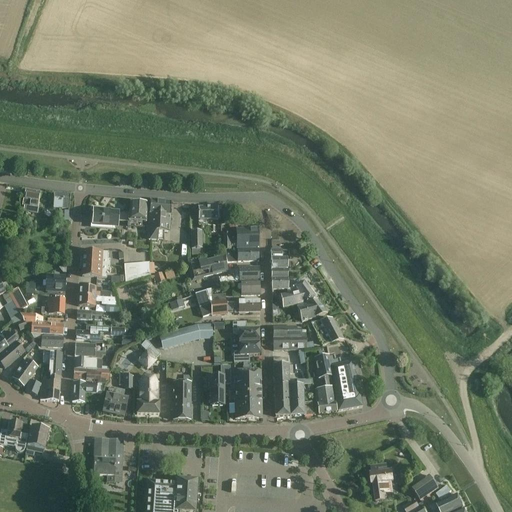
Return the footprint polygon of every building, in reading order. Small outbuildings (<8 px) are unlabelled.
[(23,211),(28,212),(29,207),(38,209),(41,194),(26,190),(22,206),(24,207),(23,211)] [(59,210),(58,224),(68,224),(68,209),(69,209),(70,195),(53,194),(52,209),(59,210)] [(170,202),(149,201),(148,232),(158,232),(169,233),(170,202)] [(123,213),(122,223),(146,225),(146,223),(147,204),(130,203),(130,212),(129,212),(129,214),(123,213)] [(198,221),(218,221),(218,209),(198,209),(198,221)] [(94,210),(93,225),(101,226),(101,227),(118,228),(118,223),(122,223),(123,213),(118,213),(105,212),(105,210),(94,210)] [(223,235),(223,250),(230,250),(230,247),(236,247),(236,249),(258,249),(258,229),(236,230),(236,238),(230,238),(230,234),(223,235)] [(190,232),(192,257),(202,256),(202,250),(203,250),(202,231),(190,232)] [(158,232),(148,232),(148,241),(157,241),(158,232)] [(225,253),(227,263),(258,262),(258,250),(237,250),(237,252),(225,253)] [(82,264),(110,265),(110,260),(107,260),(107,252),(82,251),(82,264)] [(270,251),(271,270),(287,269),(287,259),(283,259),(282,251),(270,251)] [(122,262),(122,252),(114,253),(114,262),(122,262)] [(190,265),(193,280),(227,272),(223,258),(206,262),(206,261),(190,265)] [(110,271),(110,265),(82,264),(81,277),(101,278),(106,278),(106,271),(110,271)] [(218,280),(220,287),(238,283),(238,282),(259,282),(259,269),(234,269),(235,277),(218,280)] [(271,271),(271,279),(287,279),(287,271),(271,271)] [(65,293),(65,277),(46,276),(45,292),(65,293)] [(287,290),(287,279),(271,279),(271,290),(287,290)] [(25,282),(25,294),(35,293),(34,281),(25,282)] [(0,296),(10,291),(6,283),(1,285),(0,282),(0,296)] [(241,297),(259,297),(258,282),(240,283),(241,297)] [(280,297),(283,309),(305,303),(306,304),(314,298),(303,283),(296,288),(294,286),(287,291),(287,295),(280,297)] [(101,289),(96,289),(79,287),(79,298),(110,299),(110,293),(101,293),(101,289)] [(12,302),(18,312),(27,307),(18,289),(8,294),(12,302)] [(195,296),(199,308),(209,305),(209,303),(225,302),(225,295),(211,297),(211,291),(206,292),(207,292),(195,296)] [(2,297),(7,305),(12,302),(8,294),(7,294),(2,297)] [(102,306),(105,306),(105,313),(119,314),(115,299),(110,299),(79,298),(78,307),(94,308),(95,303),(102,303),(102,306)] [(41,315),(63,316),(64,301),(47,300),(46,309),(41,309),(41,315)] [(301,323),(327,315),(317,301),(296,308),(301,323)] [(260,313),(259,302),(238,303),(238,311),(234,311),(233,303),(226,304),(225,302),(209,303),(209,305),(199,308),(202,318),(211,315),(212,317),(215,316),(215,315),(227,314),(234,314),(238,313),(238,314),(260,313)] [(77,320),(91,321),(91,320),(101,321),(102,314),(77,313),(77,320)] [(32,315),(20,314),(28,333),(31,333),(31,334),(31,335),(41,335),(44,336),(59,337),(59,336),(62,336),(63,326),(35,324),(35,316),(32,315)] [(322,346),(343,342),(331,319),(311,324),(322,346)] [(16,324),(19,332),(26,329),(23,321),(16,324)] [(209,323),(157,337),(160,351),(212,337),(209,323)] [(238,335),(239,343),(259,343),(258,330),(246,330),(246,323),(232,324),(232,335),(238,335)] [(272,329),(273,339),(301,338),(301,334),(301,331),(296,331),(296,328),(272,329)] [(0,355),(16,342),(18,340),(13,333),(4,341),(0,336),(0,355)] [(99,342),(103,342),(103,334),(76,333),(75,341),(89,342),(89,341),(99,341),(99,342)] [(273,339),(273,351),(307,351),(306,334),(301,334),(301,338),(273,339)] [(59,337),(44,336),(44,338),(42,338),(42,347),(48,347),(48,348),(62,349),(62,339),(58,339),(59,337)] [(136,343),(155,360),(160,355),(151,346),(145,341),(136,343)] [(0,365),(4,370),(17,359),(18,360),(19,359),(18,357),(19,356),(20,357),(25,353),(16,342),(0,355),(0,365)] [(27,354),(37,345),(34,342),(24,351),(27,354)] [(259,343),(239,343),(239,352),(233,353),(233,364),(250,363),(249,356),(259,356),(259,343)] [(74,357),(100,358),(100,353),(102,353),(102,345),(95,344),(95,346),(75,345),(74,357)] [(319,359),(314,360),(318,380),(323,379),(325,389),(315,391),(318,415),(336,413),(337,412),(330,368),(329,359),(328,356),(326,357),(325,349),(318,351),(319,359)] [(49,378),(60,379),(60,374),(61,355),(43,354),(42,364),(49,365),(48,374),(49,374),(49,378)] [(272,366),(275,418),(289,417),(288,387),(289,387),(288,373),(288,367),(288,365),(287,359),(273,360),(273,366),(272,366)] [(23,388),(38,369),(27,361),(13,380),(18,384),(17,385),(21,388),(22,387),(23,388)] [(74,370),(109,372),(109,368),(101,367),(102,362),(74,361),(74,370)] [(156,363),(158,371),(166,370),(165,361),(156,363)] [(351,363),(330,368),(337,412),(362,409),(351,363)] [(105,383),(106,383),(106,382),(108,383),(109,372),(74,370),(73,380),(86,380),(86,382),(105,383)] [(261,371),(234,372),(235,420),(262,419),(261,371)] [(120,391),(132,391),(132,378),(120,374),(120,391)] [(40,391),(59,392),(60,383),(60,379),(49,378),(41,377),(40,391)] [(210,392),(224,392),(224,377),(208,377),(208,392),(210,392)] [(303,386),(311,385),(311,380),(296,381),(296,386),(289,387),(288,387),(289,417),(290,417),(313,415),(312,403),(303,404),(303,386)] [(36,396),(40,385),(29,381),(25,392),(36,396)] [(101,395),(105,383),(86,382),(85,384),(73,383),(72,403),(84,404),(84,394),(95,394),(95,395),(101,395)] [(190,421),(191,383),(173,383),(172,421),(190,421)] [(158,384),(138,384),(138,404),(137,404),(137,416),(159,416),(159,404),(158,404),(158,384)] [(102,413),(123,417),(127,400),(123,399),(124,392),(108,389),(107,396),(106,396),(102,413)] [(39,401),(59,402),(59,392),(40,391),(39,401)] [(210,407),(224,407),(224,392),(210,392),(210,407)] [(17,453),(18,453),(18,454),(19,454),(20,454),(21,454),(22,454),(22,453),(23,453),(24,452),(24,451),(25,451),(25,450),(27,436),(20,435),(22,424),(9,422),(7,433),(1,431),(0,436),(0,446),(6,447),(15,449),(15,450),(16,451),(16,452),(17,453)] [(34,453),(43,455),(48,430),(31,426),(27,447),(25,455),(33,457),(34,453)] [(123,441),(94,439),(92,477),(105,477),(105,483),(121,484),(123,441)] [(63,463),(50,460),(48,467),(62,470),(63,463)] [(373,485),(376,503),(385,502),(384,494),(392,493),(391,483),(393,483),(391,472),(387,473),(386,466),(371,468),(371,475),(370,475),(371,485),(373,485)] [(420,502),(438,490),(429,477),(411,489),(420,502)] [(145,511),(193,511),(196,483),(176,481),(176,484),(147,482),(145,511)] [(451,498),(449,495),(452,492),(448,487),(437,495),(441,500),(442,503),(437,505),(439,511),(455,511),(463,508),(457,495),(451,498)] [(404,511),(411,511),(419,508),(415,501),(402,508),(404,511)]
